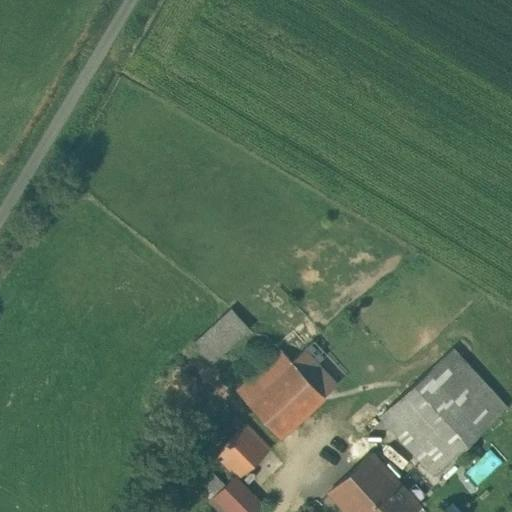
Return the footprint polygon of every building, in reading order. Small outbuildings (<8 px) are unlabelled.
[(230,304),(191,340),(211,361),(249,325),(230,304)] [(265,337),(220,380),(270,431),(315,387),(265,337)] [(452,348),(379,415),(434,475),(481,431),(506,407),(452,348)] [(355,393),(339,377),(321,395),(337,411),(355,393)] [(259,439),(231,411),(192,451),(209,468),(195,483),(223,511),(233,511),(256,489),(233,465),(259,439)] [(370,452),(328,491),(346,511),(365,511),(394,486),(398,482),(370,452)] [(394,486),(365,511),(412,511),(419,506),(398,482),(394,486)]
